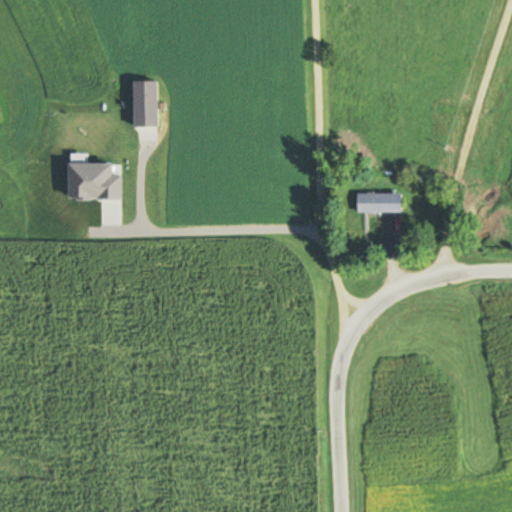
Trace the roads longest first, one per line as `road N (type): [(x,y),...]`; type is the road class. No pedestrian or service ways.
road 1 (residential): [(353,312),(344,511)]
road 2 (residential): [(353,312),(410,267),(511,264)]
